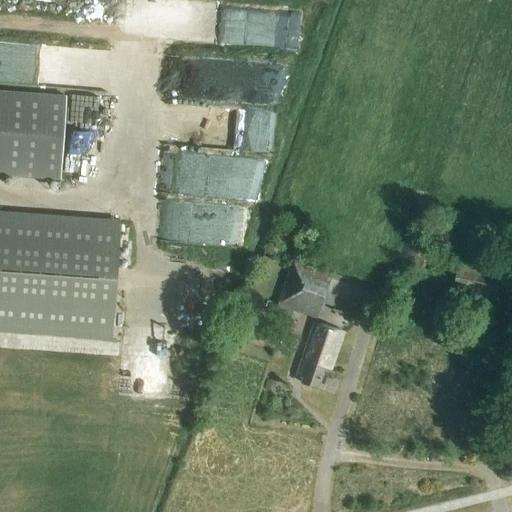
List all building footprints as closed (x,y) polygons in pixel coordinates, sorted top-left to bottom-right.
[(204,21),(202,42),(300,49),(303,11),(190,4),(189,20),(204,21)] [(253,100),(271,103),(278,66),(261,63),(253,100)] [(0,174),(58,179),(62,100),(0,95),(0,174)] [(263,133),(276,138),(281,128),(267,123),(263,133)] [(0,333),(109,342),(111,314),(118,223),(0,214),(0,333)] [(411,233),(403,261),(427,267),(434,240),(411,233)] [(288,324),(292,312),(316,320),(331,275),(291,260),(276,306),(271,318),(288,324)] [(496,297),(500,275),(457,266),(451,294),(473,299),(472,308),(489,311),(492,296),(496,297)] [(330,371),(343,335),(313,323),(296,376),(302,378),(300,384),(316,389),(324,368),(330,371)] [(292,350),(297,340),(283,334),(279,345),(292,350)]
